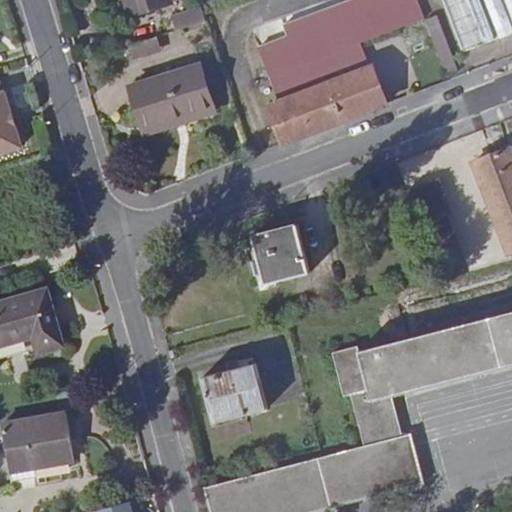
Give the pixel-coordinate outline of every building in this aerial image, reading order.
[(171,0),(122,0),(127,17),(172,3),(171,0)] [(258,42),(270,75),(387,32),(426,18),(419,0),(325,0),(282,16),(287,31),(258,42)] [(511,0),(446,0),(466,54),(511,37),(511,0)] [(175,27),(203,22),(200,8),(173,13),(175,27)] [(428,22),(449,79),(459,75),(440,18),(428,22)] [(387,32),(270,75),(279,102),(272,105),(285,142),(409,97),(387,32)] [(155,38),(128,46),(132,59),(159,52),(155,38)] [(130,86),(142,126),(189,111),(191,118),(220,109),(204,63),(130,86)] [(2,91),(0,85),(0,153),(22,147),(4,91),(2,91)] [(189,111),(142,126),(144,132),(191,118),(189,111)] [(511,143),(475,158),(508,249),(511,248),(511,143)] [(441,172),(411,183),(439,263),(463,255),(446,208),(453,204),(441,172)] [(300,225),(254,235),(268,283),(312,273),(300,225)] [(38,294),(48,351),(65,346),(48,291),(38,294)] [(0,365),(48,351),(38,294),(0,304),(0,365)] [(365,445),(206,487),(212,511),(310,511),(425,482),(413,433),(404,435),(393,395),(511,364),(511,311),(360,351),(360,346),(335,352),(346,397),(353,395),(365,445)] [(258,363),(204,376),(216,420),(269,408),(258,363)] [(59,414),(68,461),(75,460),(66,412),(59,414)] [(26,468),(68,461),(59,414),(0,423),(0,461),(2,473),(3,473),(26,468)] [(26,468),(3,473),(5,481),(28,477),(26,468)]
